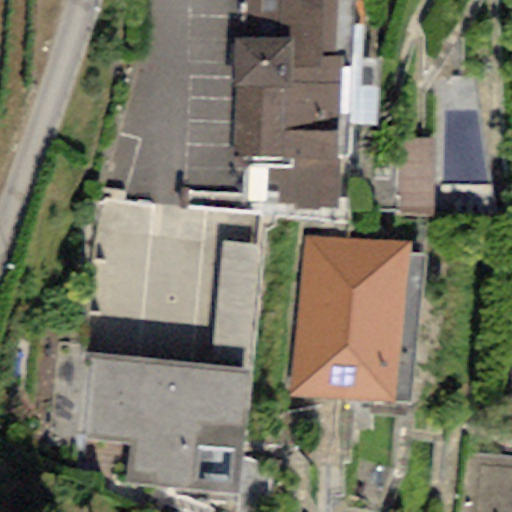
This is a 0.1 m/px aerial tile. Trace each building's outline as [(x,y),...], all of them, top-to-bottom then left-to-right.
[(241,0),(239,44),(235,47),(232,95),(235,97),(234,163),(245,175),(244,204),(276,215),(347,228),(352,19),(367,20),(367,7),(378,8),(380,0),(241,0)] [(409,263),(305,239),(290,398),(392,419),(409,263)] [(249,385),(267,258),(230,253),(212,380),(249,385)] [(196,377),(94,367),(81,475),(126,483),(127,494),(201,511),(203,511),(237,511),(250,397),(196,377)] [(511,511),(511,463),(468,454),(462,511),(511,511)]
